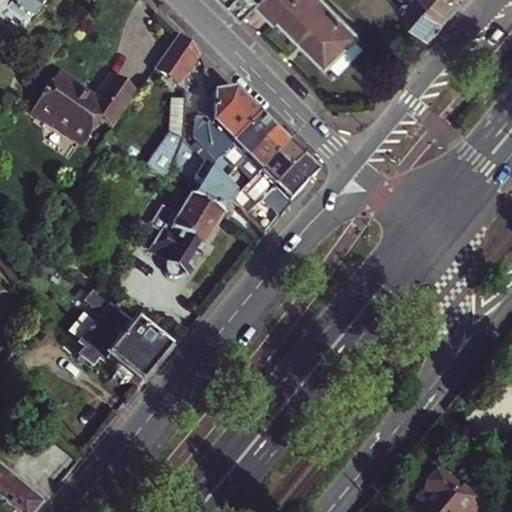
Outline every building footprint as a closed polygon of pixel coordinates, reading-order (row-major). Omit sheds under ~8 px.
[(11,0),(17,4),(17,11),(24,17),(32,14),(42,0),(11,0)] [(226,0),(243,17),(257,3),(259,0),(226,0)] [(259,0),(257,3),(275,20),(278,17),(326,62),(330,59),(339,68),(364,43),(353,33),(356,30),(325,0),(259,0)] [(398,0),(398,1),(432,30),(448,10),(436,0),(398,0)] [(436,0),(448,10),(456,0),(436,0)] [(187,41),(179,33),(162,57),(181,70),(188,75),(193,47),(187,41)] [(111,130),(137,93),(112,75),(94,101),(80,91),(79,85),(58,70),(33,107),(34,114),(47,123),(54,122),(68,132),(66,134),(81,145),(98,121),(111,130)] [(225,84),(203,88),(204,117),(224,135),(233,144),(259,117),(225,84)] [(164,134),(169,135),(176,98),(171,97),(164,134)] [(238,164),(272,130),(259,117),(233,144),(209,169),(214,176),(223,167),(230,173),(238,164)] [(202,161),(178,134),(171,126),(164,162),(199,183),(190,197),(221,217),(234,197),(214,176),(209,169),(202,161)] [(287,145),(272,130),(238,164),(252,179),(287,145)] [(209,169),(233,144),(224,135),(218,142),(221,145),(213,154),(211,152),(202,161),(209,169)] [(301,159),(287,145),(252,179),(234,197),(247,213),(301,159)] [(247,213),(266,235),(291,205),(290,201),(316,174),(301,159),(247,213)] [(147,253),(162,263),(161,267),(165,277),(171,279),(177,278),(181,274),(183,276),(221,217),(190,197),(178,216),(162,206),(150,224),(160,231),(147,253)] [(166,355),(91,294),(82,306),(87,310),(98,309),(103,313),(77,345),(83,350),(77,358),(90,369),(97,361),(103,366),(105,362),(114,369),(114,376),(121,381),(130,381),(138,387),(166,355)] [(0,469),(0,505),(2,507),(7,511),(36,511),(42,505),(0,469)] [(470,501),(435,472),(413,498),(425,508),(421,511),(474,511),(475,511),(467,504),(470,501)]
